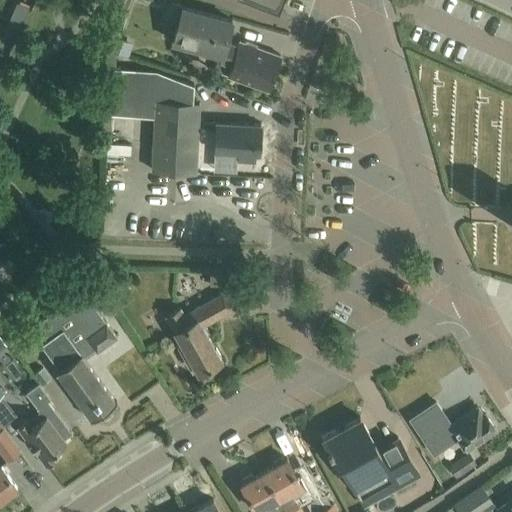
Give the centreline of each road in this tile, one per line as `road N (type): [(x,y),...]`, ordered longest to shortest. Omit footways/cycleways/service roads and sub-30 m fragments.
road 1 (unclassified): [(337,365),(280,326),(290,101),(325,0)]
road 2 (tertiary): [(468,295),(365,0)]
road 3 (unclassified): [(82,511),(170,450),(337,365)]
road 4 (unclassified): [(337,365),(468,295)]
